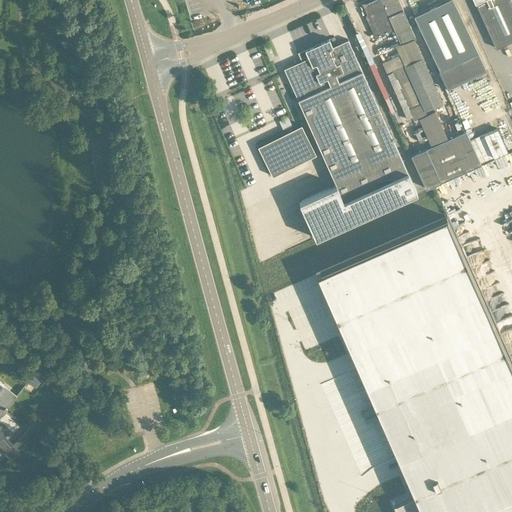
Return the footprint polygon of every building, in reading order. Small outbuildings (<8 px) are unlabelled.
[(394,30),(381,0),(371,0),(363,4),(377,37),(394,30)] [(397,0),(382,0),(402,44),(415,38),(397,0)] [(511,41),(511,23),(501,0),(474,0),(496,48),(511,41)] [(511,0),(501,0),(511,23),(511,0)] [(460,17),(422,34),(447,88),(485,71),(460,17)] [(286,68),(284,69),(307,120),(333,178),(336,185),(299,202),(316,238),(416,192),(407,171),(397,149),(348,40),(332,47),(329,39),(330,39),(330,38),(308,48),(309,50),(307,51),(306,49),(298,53),(301,61),(286,68)] [(402,66),(402,65),(404,64),(400,54),(382,62),(387,72),(391,70),(392,71),(387,73),(407,118),(411,116),(413,120),(418,118),(431,146),(411,155),(426,189),(481,164),(466,130),(454,136),(448,122),(442,125),(436,110),(427,114),(425,111),(443,103),(422,57),(402,66)] [(301,125),(258,147),(272,175),(316,154),(301,125)] [(511,511),(511,364),(447,216),(316,274),(414,496),(394,505),(396,511),(511,511)] [(33,376),(41,382),(45,376),(37,370),(33,376)] [(0,416),(17,396),(0,382),(0,416)] [(34,423),(40,430),(47,424),(40,417),(34,423)] [(34,423),(22,435),(28,442),(34,436),(40,430),(34,423)] [(0,456),(4,453),(10,447),(2,439),(6,436),(0,430),(0,456)]
